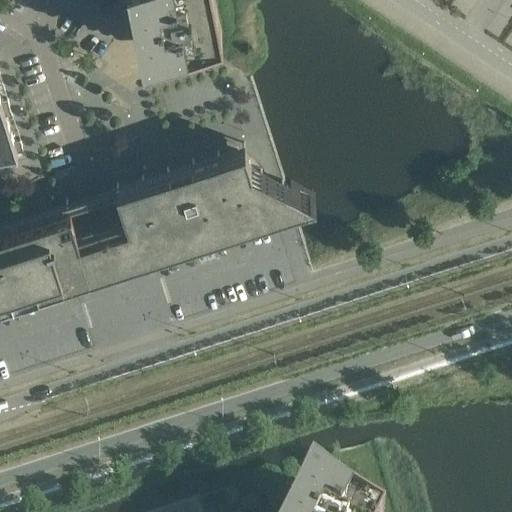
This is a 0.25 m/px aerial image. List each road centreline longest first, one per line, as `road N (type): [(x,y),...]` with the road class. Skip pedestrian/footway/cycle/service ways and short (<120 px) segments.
road 1 (secondary): [(511,243),(0,410)]
road 2 (secondary): [(0,480),(511,316)]
road 3 (unclassified): [(123,308),(46,55),(0,19)]
